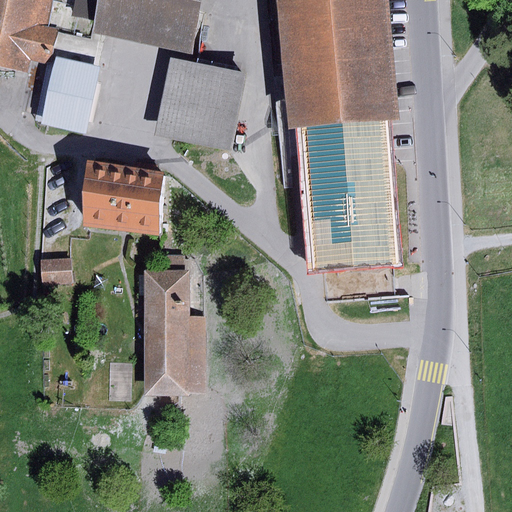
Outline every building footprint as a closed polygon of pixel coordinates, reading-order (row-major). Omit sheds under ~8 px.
[(0,0),(0,68),(32,75),(35,63),(51,66),(58,30),(46,27),(51,0),(0,0)] [(75,0),(73,16),(100,21),(104,0),(75,0)] [(205,0),(104,0),(100,21),(96,34),(193,55),(205,0)] [(392,121),(382,0),(277,0),(288,130),(304,128),(392,121)] [(58,30),(51,66),(39,121),(87,131),(101,66),(94,65),(100,39),(58,30)] [(248,74),(171,59),(155,136),(232,152),(248,74)] [(315,271),(397,265),(387,123),(304,128),(315,271)] [(162,174),(90,165),(83,227),(155,235),(162,174)] [(72,259),(42,260),(43,284),(73,282),(72,259)] [(189,273),(145,273),(145,396),(189,396),(188,393),(189,316),(189,273)] [(206,316),(189,316),(188,393),(205,393),(206,316)]
